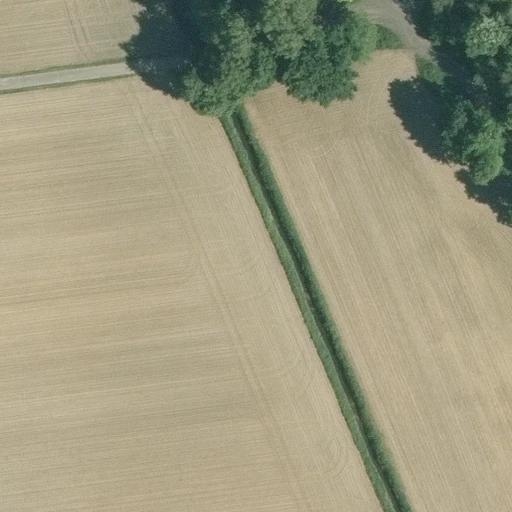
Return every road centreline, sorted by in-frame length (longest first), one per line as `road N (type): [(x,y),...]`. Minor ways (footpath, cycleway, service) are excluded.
road 1 (track): [(383,19),(0,81)]
road 2 (track): [(366,0),(511,154)]
